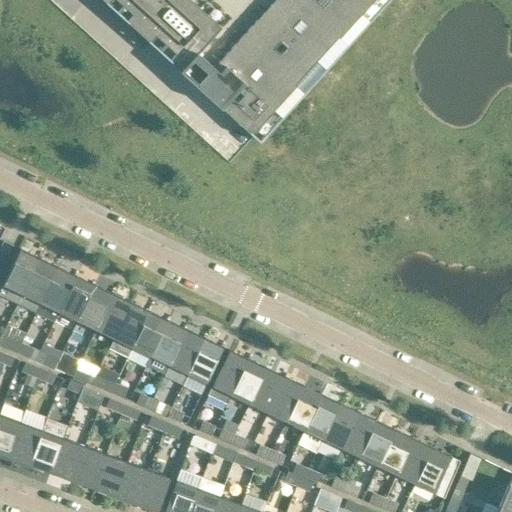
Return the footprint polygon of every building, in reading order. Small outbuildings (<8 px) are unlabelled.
[(102,0),(150,43),(253,137),(260,143),(389,0),(102,0)] [(0,251),(9,256),(13,246),(3,241),(0,247),(0,251)] [(0,294),(18,303),(40,258),(20,249),(0,291),(0,294)] [(0,273),(9,256),(0,251),(0,273)] [(18,303),(36,312),(58,267),(40,258),(18,303)] [(59,312),(76,276),(58,267),(36,312),(55,321),(59,312)] [(77,321),(95,285),(76,276),(59,312),(77,321)] [(95,285),(77,321),(96,330),(113,294),(95,285)] [(131,303),(113,294),(96,330),(114,339),(131,303)] [(128,356),(132,348),(150,312),(131,303),(114,339),(110,347),(128,356)] [(168,320),(150,312),(132,348),(151,357),(168,320)] [(165,373),(169,365),(187,329),(168,320),(151,357),(147,364),(165,373)] [(205,338),(187,329),(169,365),(187,374),(205,338)] [(4,347),(17,353),(21,343),(8,338),(4,347)] [(224,347),(205,338),(187,374),(207,384),(224,347)] [(33,349),(21,343),(17,353),(29,358),(33,349)] [(40,351),(36,361),(42,363),(54,369),(62,351),(43,343),(40,351)] [(227,403),(231,395),(248,359),(229,350),(208,394),(227,403)] [(14,358),(0,351),(0,361),(10,366),(14,358)] [(62,351),(54,369),(73,377),(76,370),(77,370),(77,369),(81,360),(62,351)] [(267,368),(248,359),(231,395),(249,404),(267,368)] [(25,363),(22,371),(28,374),(37,378),(40,369),(25,363)] [(285,377),(267,368),(249,404),(268,413),(285,377)] [(40,369),(37,378),(52,384),(56,376),(40,369)] [(73,377),(72,380),(84,385),(85,385),(86,382),(92,384),(95,377),(77,369),(77,370),(76,370),(73,377)] [(28,374),(25,383),(33,387),(37,378),(28,374)] [(95,377),(92,384),(95,386),(99,387),(99,388),(111,393),(115,384),(97,376),(96,375),(95,377)] [(268,413),(286,422),(304,386),(285,377),(268,413)] [(70,381),(67,388),(80,394),(83,387),(84,385),(72,380),(71,379),(70,381)] [(128,389),(115,384),(111,393),(124,398),(128,389)] [(322,394),(304,386),(286,422),(305,431),(322,394)] [(80,394),(76,402),(97,411),(103,396),(95,393),(88,389),(83,387),(80,394)] [(136,404),(149,409),(153,400),(140,394),(136,404)] [(317,452),(323,440),(340,403),(322,394),(305,431),(298,443),(317,452)] [(121,413),(125,405),(109,398),(106,407),(121,413)] [(149,409),(161,414),(165,405),(153,400),(149,409)] [(359,412),(340,403),(323,440),(341,448),(359,412)] [(140,411),(125,405),(121,413),(136,420),(140,411)] [(171,408),(168,417),(181,422),(184,413),(171,408)] [(341,448),(360,457),(377,421),(359,412),(341,448)] [(0,454),(8,457),(20,422),(0,414),(0,454)] [(148,425),(163,431),(167,423),(151,416),(148,425)] [(203,421),(199,430),(212,436),(216,427),(203,421)] [(396,430),(377,421),(360,457),(378,466),(396,430)] [(42,430),(20,422),(8,457),(29,465),(42,430)] [(178,438),(182,429),(167,423),(163,431),(178,438)] [(231,444),(235,434),(222,429),(218,438),(231,444)] [(50,473),(63,438),(42,430),(29,465),(50,473)] [(378,466),(396,475),(414,439),(396,430),(378,466)] [(247,440),(235,434),(231,444),(243,449),(247,440)] [(193,436),(190,444),(211,454),(212,452),(216,444),(200,437),(195,435),(193,436)] [(85,446),(63,438),(50,473),(72,481),(85,446)] [(396,475),(415,484),(432,448),(414,439),(396,475)] [(212,452),(211,454),(232,463),(233,461),(237,453),(231,450),(216,444),(212,452)] [(256,454),(268,460),(272,450),(260,445),(256,454)] [(93,489),(95,483),(106,454),(95,450),(85,446),(72,481),(93,489)] [(432,448),(415,484),(444,498),(454,476),(460,461),(451,457),(432,448)] [(268,460),(281,465),(285,456),(272,450),(268,460)] [(470,453),(460,476),(469,480),(472,481),(482,458),(470,453)] [(127,462),(106,454),(95,483),(93,489),(95,490),(115,497),(127,462)] [(239,463),(254,470),(257,462),(242,455),(239,463)] [(149,470),(127,462),(115,497),(136,505),(149,470)] [(257,462),(254,470),(269,476),(273,468),(257,462)] [(304,478),(308,469),(296,464),(292,473),(304,478)] [(304,478),(317,484),(318,481),(321,474),(308,469),(304,478)] [(155,511),(158,511),(171,478),(149,470),(136,505),(155,511)] [(301,477),(288,472),(287,474),(284,481),(297,486),(301,477)] [(511,473),(511,476),(499,507),(511,511),(511,472),(511,473)] [(301,477),(297,486),(309,491),(313,482),(301,477)] [(331,486),(344,492),(348,482),(335,477),(331,486)] [(189,511),(199,489),(176,480),(164,511),(189,511)] [(348,482),(344,492),(356,497),(360,487),(348,482)] [(214,511),(220,497),(199,489),(189,511),(214,511)] [(342,498),(321,489),(317,497),(339,506),(342,498)] [(381,508),(385,498),(373,493),(369,502),(381,508)] [(452,496),(445,511),(447,511),(454,511),(460,499),(452,496)] [(220,497),(214,511),(238,511),(241,505),(220,497)] [(394,511),(398,504),(385,498),(381,508),(391,511),(394,511)] [(352,511),(360,511),(363,506),(347,500),(344,508),(352,511)]
